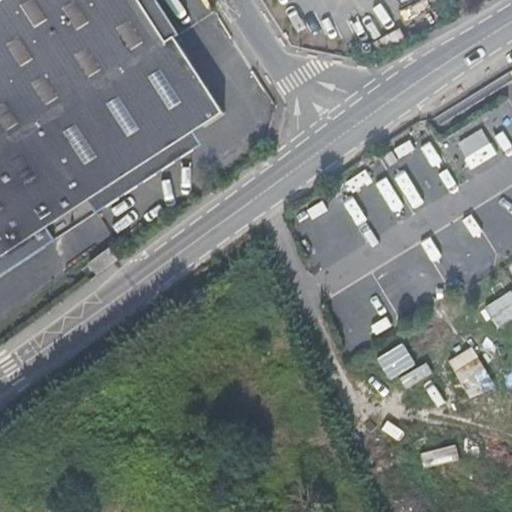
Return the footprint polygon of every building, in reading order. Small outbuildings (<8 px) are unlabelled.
[(0,277),(47,247),(39,234),(50,228),(225,113),(176,37),(168,42),(140,0),(3,0),(0,2),(0,277)] [(475,128),(450,142),(464,169),(489,155),(475,128)] [(298,224),(315,256),(342,242),(325,210),(298,224)] [(58,240),(50,228),(39,234),(47,247),(58,240)] [(98,275),(119,260),(110,248),(90,264),(98,275)]
